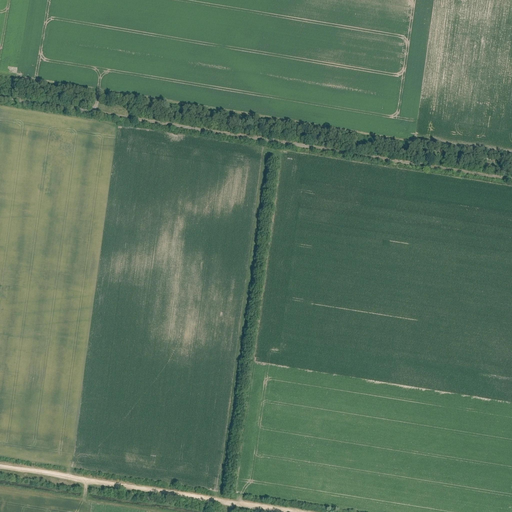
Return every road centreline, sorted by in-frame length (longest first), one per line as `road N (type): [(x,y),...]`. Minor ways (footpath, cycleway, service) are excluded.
road 1 (track): [(511,177),(0,94)]
road 2 (track): [(0,464),(295,511)]
